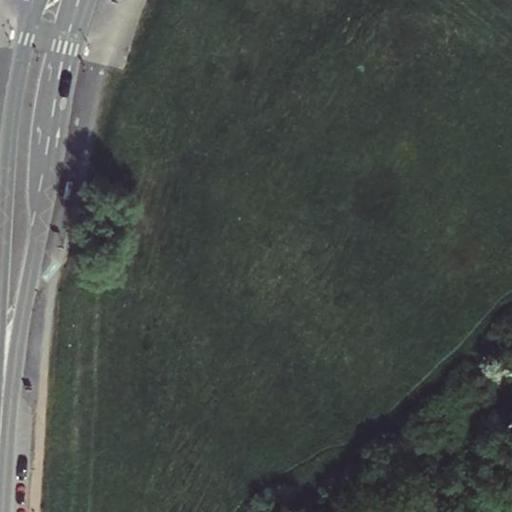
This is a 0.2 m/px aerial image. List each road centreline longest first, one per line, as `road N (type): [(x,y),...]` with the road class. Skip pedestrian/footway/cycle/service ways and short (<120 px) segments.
road 1 (tertiary): [(0,460),(21,306),(87,0)]
road 2 (tertiary): [(37,0),(9,125),(0,266)]
